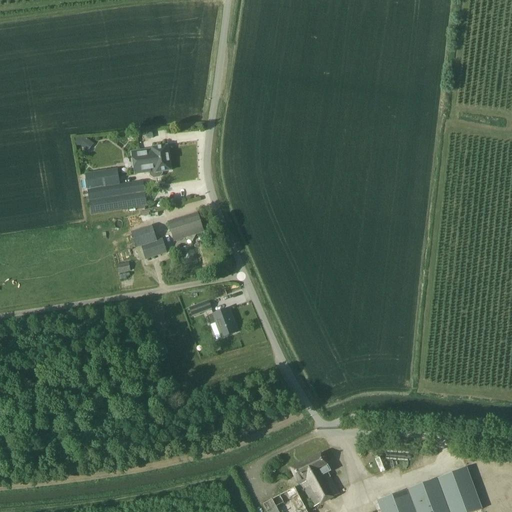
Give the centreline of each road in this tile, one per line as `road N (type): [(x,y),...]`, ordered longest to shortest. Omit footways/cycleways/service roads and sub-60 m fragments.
road 1 (unclassified): [(511,445),(324,428),(294,387),(243,275)]
road 2 (track): [(310,409),(226,451),(112,476),(0,487)]
road 3 (unclassified): [(243,275),(207,171),(229,0)]
road 4 (unclassified): [(0,314),(243,275)]
